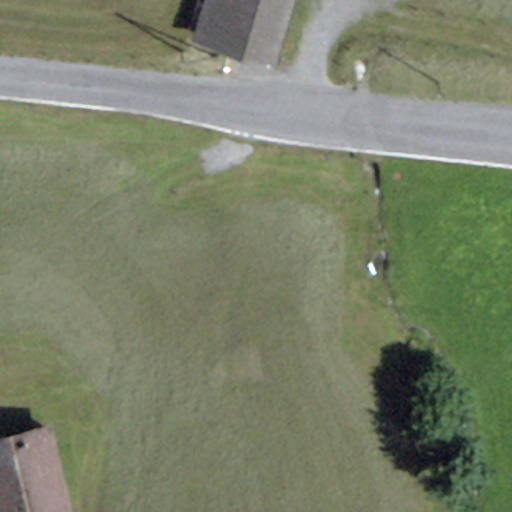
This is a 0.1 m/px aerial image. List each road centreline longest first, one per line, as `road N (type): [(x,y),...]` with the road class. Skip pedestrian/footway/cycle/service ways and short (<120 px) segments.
road 1 (tertiary): [(511,131),(314,103),(0,76)]
road 2 (track): [(511,50),(335,11)]
